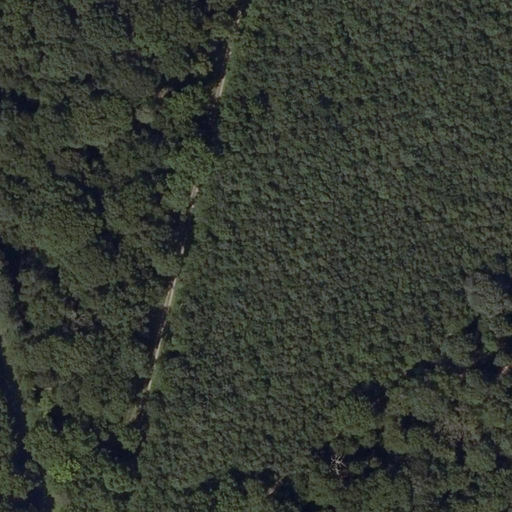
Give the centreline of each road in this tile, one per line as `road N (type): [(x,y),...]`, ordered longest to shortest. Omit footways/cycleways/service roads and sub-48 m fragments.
road 1 (track): [(113,511),(238,0)]
road 2 (track): [(0,335),(49,511)]
